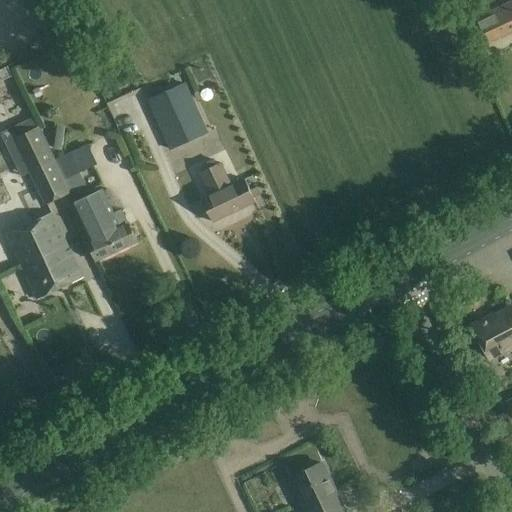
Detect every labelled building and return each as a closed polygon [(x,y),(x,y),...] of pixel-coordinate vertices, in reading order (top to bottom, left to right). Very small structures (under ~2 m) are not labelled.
[(511,4),(476,21),(486,45),(511,32),(511,4)] [(78,59),(80,48),(69,46),(67,57),(78,59)] [(118,72),(142,66),(139,56),(116,62),(118,72)] [(209,132),(186,82),(147,100),(171,150),(209,132)] [(54,160),(39,127),(17,138),(32,170),(54,160)] [(88,145),(57,160),(67,179),(80,173),(97,165),(88,145)] [(54,160),(32,170),(47,202),(69,192),(54,160)] [(233,187),(222,165),(221,162),(216,164),(215,161),(204,166),(205,169),(200,172),(212,197),(203,201),(214,224),(257,204),(246,181),(233,187)] [(113,214),(103,192),(74,206),(92,244),(89,245),(97,263),(138,244),(121,209),(113,214)] [(24,269),(68,248),(54,216),(9,237),(24,269)] [(24,269),(39,300),(84,279),(73,256),(72,257),(68,248),(24,269)] [(511,306),(511,305),(471,326),(488,358),(511,346),(511,348),(511,306)] [(98,367),(83,374),(87,384),(103,377),(98,367)] [(344,511),(322,463),(290,478),(306,511),(344,511)]
